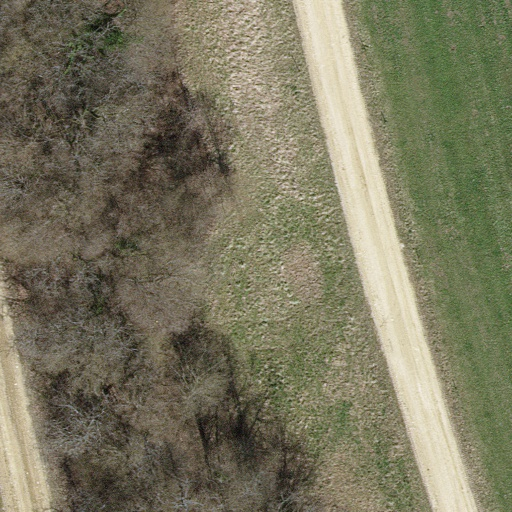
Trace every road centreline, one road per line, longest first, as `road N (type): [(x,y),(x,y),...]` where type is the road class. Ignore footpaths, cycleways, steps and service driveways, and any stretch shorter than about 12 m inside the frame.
road 1 (track): [(459,511),(351,160),(323,0)]
road 2 (track): [(0,343),(39,511)]
